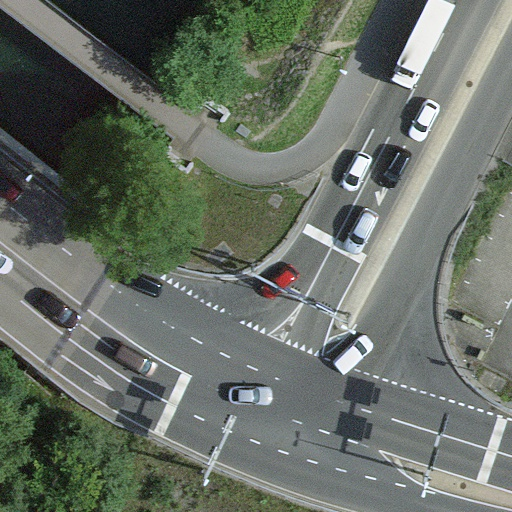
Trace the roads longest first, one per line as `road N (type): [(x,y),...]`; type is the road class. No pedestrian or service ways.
road 1 (tertiary): [(502,0),(298,408)]
road 2 (secondary): [(0,231),(89,303),(178,357),(298,408)]
road 3 (secondary): [(298,408),(511,487)]
